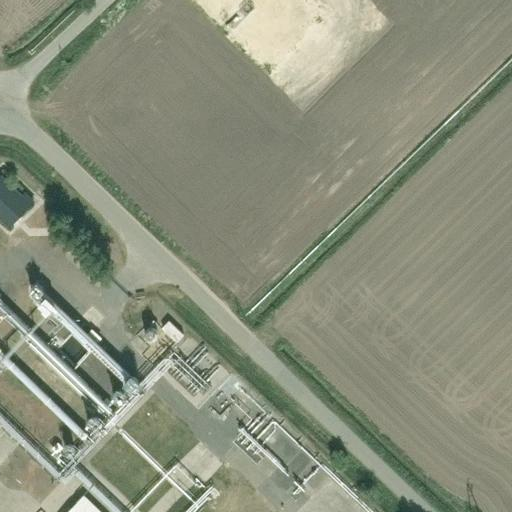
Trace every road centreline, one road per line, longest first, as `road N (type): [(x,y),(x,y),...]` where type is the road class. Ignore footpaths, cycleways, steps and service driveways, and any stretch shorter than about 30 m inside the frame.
road 1 (unclassified): [(0,102),(428,511)]
road 2 (unclassified): [(0,98),(109,0)]
